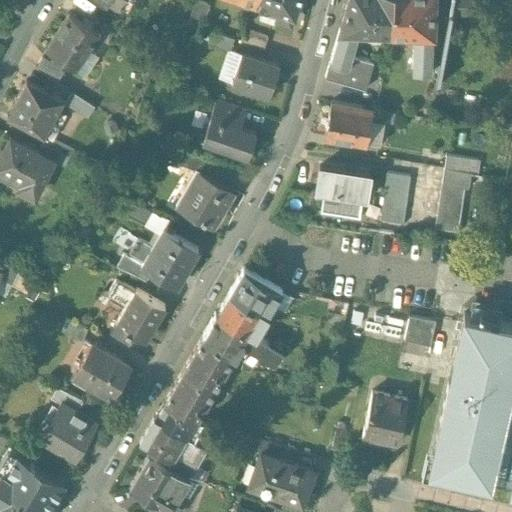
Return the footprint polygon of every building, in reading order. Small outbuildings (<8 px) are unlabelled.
[(112,0),(91,0),(106,9),(112,0)] [(209,4),(197,0),(196,0),(187,23),(200,27),(209,4)] [(254,0),(263,3),(261,8),(276,13),(275,16),(291,21),(293,13),(294,14),(298,0),(254,0)] [(348,0),(341,27),(358,28),(391,29),(392,0),(348,0)] [(392,0),(391,29),(415,31),(413,68),(430,68),(432,31),(432,30),(433,0),(392,0)] [(475,0),(450,0),(449,10),(473,14),(475,0)] [(99,32),(69,13),(46,49),(75,68),(99,32)] [(358,28),(341,27),(340,26),(340,28),(330,60),(347,65),(351,54),(358,28)] [(267,37),(245,29),(241,41),(264,48),(267,37)] [(234,38),(212,31),(208,44),(230,51),(234,38)] [(278,65),(242,53),(232,82),(269,94),(278,65)] [(374,61),(351,54),(347,65),(330,60),(324,78),(366,90),(374,61)] [(65,69),(43,55),(35,67),(57,81),(65,69)] [(62,97),(27,78),(7,115),(46,135),(47,136),(48,134),(43,132),(62,97)] [(94,106),(72,91),(65,101),(87,116),(94,106)] [(246,108),(216,98),(212,109),(243,120),(246,108)] [(372,107),(331,100),(325,135),(366,142),(372,108),(372,107)] [(243,120),(212,109),(204,132),(215,136),(212,145),(247,157),(256,132),(240,126),(243,120)] [(39,150),(11,135),(0,156),(0,170),(18,180),(18,187),(34,195),(53,159),(53,158),(39,150)] [(47,136),(46,135),(39,150),(53,158),(53,159),(65,165),(73,149),(47,136)] [(213,161),(175,147),(170,160),(200,171),(201,170),(206,172),(213,161)] [(477,162),(444,158),(443,168),(476,173),(477,162)] [(370,173),(320,165),(315,191),(323,192),(320,211),(360,217),(363,198),(366,199),(370,173)] [(476,173),(443,168),(441,182),(464,185),(463,186),(480,189),(482,175),(476,174),(476,173)] [(206,172),(201,170),(200,171),(180,205),(211,224),(232,188),(206,172)] [(411,176),(388,172),(380,220),(404,223),(411,176)] [(464,185),(441,182),(434,227),(456,231),(463,186),(464,185)] [(152,211),(132,202),(126,213),(145,224),(152,211)] [(101,211),(87,204),(77,223),(90,230),(101,211)] [(113,218),(101,211),(90,230),(90,231),(102,238),(113,218)] [(180,238),(163,228),(153,245),(140,237),(131,252),(144,260),(142,263),(142,264),(145,266),(176,284),(187,265),(197,248),(180,238)] [(142,263),(124,253),(117,266),(139,276),(145,266),(142,264),(142,263)] [(18,270),(0,259),(0,276),(12,283),(18,270)] [(283,288),(244,267),(229,291),(268,313),(283,288)] [(165,303),(136,286),(135,288),(124,281),(123,282),(116,278),(109,291),(127,302),(116,321),(135,333),(144,338),(165,303)] [(268,313),(229,291),(217,313),(216,313),(255,335),(268,313)] [(255,335),(216,313),(217,313),(215,312),(212,318),(203,334),(202,334),(235,354),(234,354),(235,354),(242,343),(275,363),(282,350),(255,335)] [(511,384),(511,323),(463,313),(430,466),(490,480),(511,384)] [(436,319),(422,317),(417,341),(431,344),(436,319)] [(87,328),(68,318),(62,330),(82,340),(87,328)] [(135,333),(116,321),(107,337),(127,347),(135,333)] [(235,354),(202,334),(183,367),(216,387),(234,354),(235,354)] [(130,363),(92,341),(73,373),(112,395),(130,363)] [(216,387),(183,367),(164,400),(196,419),(197,419),(197,418),(216,387)] [(57,386),(51,396),(59,402),(60,401),(74,409),(81,397),(57,386)] [(406,398),(371,391),(360,440),(380,444),(381,438),(397,442),(406,398)] [(196,419),(164,400),(153,418),(184,436),(192,440),(198,431),(202,422),(197,419),(196,419)] [(74,409),(60,401),(59,402),(40,434),(41,435),(42,434),(77,455),(96,422),(74,409)] [(184,436),(153,418),(140,441),(154,449),(150,457),(170,469),(175,459),(171,457),(184,436)] [(511,467),(511,426),(503,425),(495,476),(504,477),(505,466),(511,467)] [(347,430),(336,427),(331,449),(342,452),(347,430)] [(281,445),(258,437),(254,450),(260,452),(260,451),(277,457),(281,445)] [(277,457),(260,451),(260,452),(249,484),(302,503),(313,469),(277,457)] [(40,466),(16,452),(5,472),(1,470),(0,471),(0,511),(47,511),(50,507),(49,506),(64,482),(40,467),(40,466)] [(150,457),(149,456),(130,489),(147,499),(144,504),(156,511),(159,506),(169,511),(179,511),(188,496),(181,492),(190,477),(188,476),(179,473),(178,473),(170,469),(150,457)] [(190,469),(181,466),(179,473),(188,476),(190,469)]
